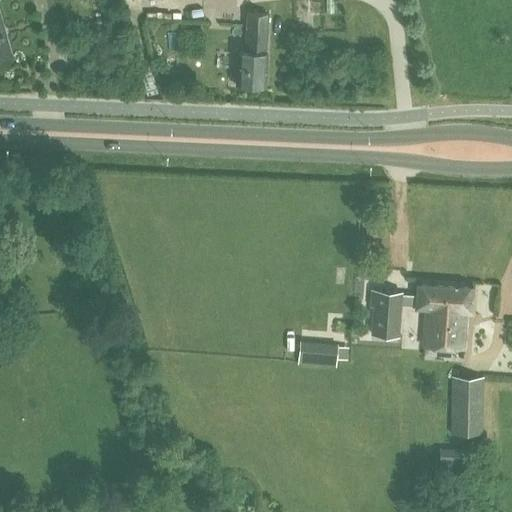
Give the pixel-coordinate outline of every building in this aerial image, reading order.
[(267,51),(269,13),(246,12),(245,50),(238,50),(236,85),(265,87),(267,51)] [(0,56),(10,54),(0,19),(0,56)] [(415,308),(424,309),(420,346),(466,349),(468,312),(472,313),(474,288),(417,284),(416,294),(402,293),(402,291),(373,289),(371,305),(374,306),(372,333),(398,335),(401,305),(415,306),(415,308)] [(483,434),(484,376),(452,376),(451,433),(483,434)] [(449,470),(469,469),(468,452),(448,452),(449,470)]
